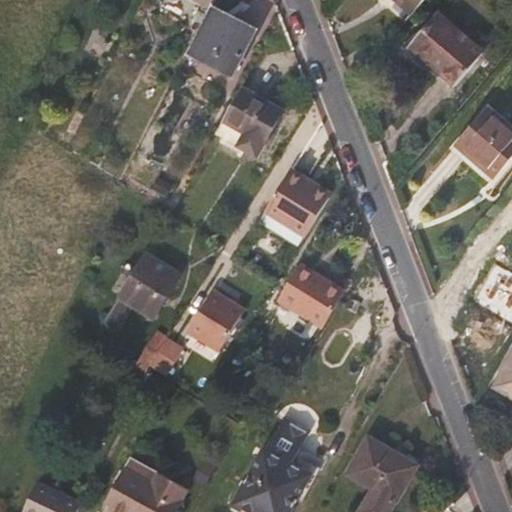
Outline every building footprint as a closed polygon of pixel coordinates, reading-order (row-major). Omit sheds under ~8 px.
[(395,0),(406,9),(414,0),(395,0)] [(411,15),(424,0),(414,0),(406,9),(411,15)] [(235,30),(238,22),(211,7),(206,16),(235,30)] [(484,53),(438,14),(408,52),(440,79),(444,75),(456,85),(484,53)] [(232,76),(256,31),(238,22),(235,30),(206,16),(179,68),(196,76),(204,61),(232,76)] [(264,143),(285,108),(244,84),(216,134),(244,149),(251,137),(264,143)] [(511,160),(511,129),(486,108),(454,145),(495,180),(511,160)] [(257,156),(264,143),(251,137),(244,149),(257,156)] [(262,223),(305,247),(329,204),(286,180),(262,223)] [(180,275),(148,255),(105,323),(118,331),(134,305),(154,317),(180,275)] [(329,276),(306,262),(301,269),(325,282),(329,276)] [(327,327),(350,289),(329,276),(325,282),(301,269),(283,299),(327,327)] [(213,287),(186,334),(220,354),(247,307),(213,287)] [(149,368),(166,340),(157,334),(140,362),(149,368)] [(511,358),(496,387),(511,395),(511,358)] [(236,505),(249,511),(293,511),(320,466),(301,455),(313,433),(286,419),(274,441),(272,440),(236,505)] [(389,511),(416,466),(370,439),(349,474),(375,489),(361,511),(389,511)] [(176,511),(183,501),(182,500),(188,489),(158,473),(152,484),(124,469),(103,507),(112,511),(176,511)] [(78,511),(84,501),(41,480),(25,511),(78,511)]
